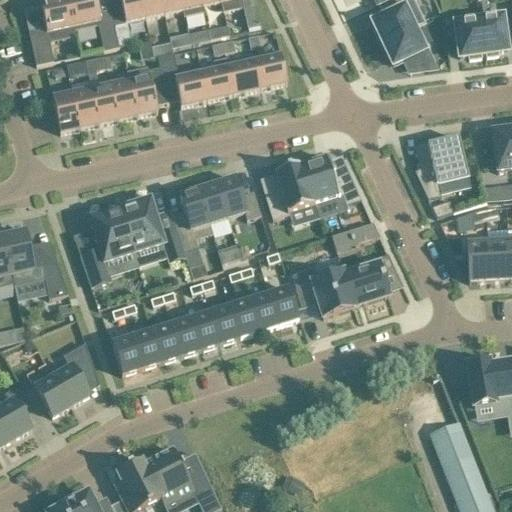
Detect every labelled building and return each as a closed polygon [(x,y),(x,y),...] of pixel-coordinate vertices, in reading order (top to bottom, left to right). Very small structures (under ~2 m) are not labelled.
[(94,0),(83,0),(67,4),(76,41),(75,35),(98,30),(104,56),(119,52),(114,31),(111,18),(110,19),(99,21),(95,2),(94,0)] [(108,7),(110,19),(111,18),(114,31),(145,24),(139,0),(119,0),(120,4),(108,7)] [(164,19),(159,0),(139,0),(145,24),(164,19)] [(180,0),(159,0),(164,19),(183,15),(180,0)] [(204,17),(203,11),(200,0),(180,0),(183,15),(185,21),(204,17)] [(200,0),(203,11),(222,7),(220,0),(200,0)] [(255,9),(253,0),(220,0),(222,7),(224,16),(244,12),(255,9)] [(351,0),(352,0),(353,0),(374,0),(379,8),(396,0),(351,0)] [(372,26),(383,48),(413,33),(414,34),(424,29),(410,0),(399,0),(379,10),(384,20),(372,26)] [(76,41),(67,4),(40,10),(45,32),(28,35),(36,70),(54,67),(49,47),(76,41)] [(483,59),(486,58),(487,62),(499,60),(499,57),(507,55),(502,21),(479,25),(483,59)] [(468,61),(469,65),(481,63),(481,59),(483,59),(479,25),(455,28),(460,62),(468,61)] [(210,44),(229,40),(227,30),(208,34),(210,44)] [(382,48),(392,70),(423,55),(413,33),(382,48)] [(196,37),(198,47),(210,44),(208,34),(196,37)] [(171,53),(191,49),(188,38),(169,42),(170,47),(171,53)] [(260,51),(258,40),(248,42),(250,53),(260,51)] [(222,47),(224,57),(234,55),(232,45),(222,47)] [(154,63),(173,59),(171,53),(170,47),(151,51),(154,63)] [(224,57),(222,47),(212,49),(214,59),(224,57)] [(429,56),(420,61),(427,76),(438,75),(429,56)] [(250,59),(258,95),(287,89),(280,57),(254,63),(253,59),(250,59)] [(225,63),(233,100),(258,95),(250,59),(227,65),(226,63),(225,63)] [(104,62),(85,66),(88,77),(107,73),(104,62)] [(201,73),(200,73),(207,106),(233,100),(225,63),(213,65),(214,71),(201,74),(201,73)] [(85,66),(66,70),(68,80),(69,84),(88,80),(88,77),(85,66)] [(176,69),(160,72),(168,108),(179,105),(181,112),(207,106),(200,73),(178,78),(176,69)] [(68,80),(66,70),(53,73),(55,83),(68,80)] [(168,108),(160,72),(148,75),(147,72),(128,76),(138,121),(157,117),(156,110),(168,108)] [(138,121),(128,76),(127,76),(129,86),(111,90),(118,126),(138,121)] [(111,90),(91,94),(99,130),(118,126),(111,90)] [(99,130),(91,94),(72,99),(80,134),(99,130)] [(60,139),(80,134),(72,99),(52,103),(60,139)] [(511,133),(491,136),(497,177),(511,174),(511,133)] [(437,188),(468,181),(458,142),(438,147),(437,144),(436,144),(438,153),(428,155),(431,168),(414,176),(428,204),(440,200),(437,188)] [(327,159),(301,167),(315,211),(341,203),(344,202),(346,209),(360,204),(348,176),(334,180),(330,168),(327,159)] [(278,184),(261,190),(273,226),(290,220),(289,219),(315,211),(301,167),(275,175),(278,184)] [(261,221),(253,197),(242,200),(237,182),(217,188),(228,223),(245,218),(247,225),(261,221)] [(210,229),(228,223),(217,188),(199,194),(210,229)] [(511,188),(486,190),(487,204),(511,202),(511,188)] [(181,249),(183,256),(197,252),(195,244),(213,239),(210,229),(199,194),(179,200),(186,223),(174,226),(177,235),(181,249)] [(132,205),(118,209),(134,259),(162,250),(168,268),(185,262),(181,249),(176,235),(161,240),(150,204),(136,208),(132,205)] [(450,206),(431,212),(436,223),(453,217),(450,206)] [(103,269),(134,259),(118,209),(104,214),(103,219),(89,223),(99,254),(79,260),(91,292),(109,286),(103,269)] [(484,215),(486,225),(499,222),(497,212),(484,215)] [(486,225),(484,215),(471,218),(474,228),(486,225)] [(359,249),(354,234),(332,241),(336,256),(359,249)] [(57,269),(33,274),(25,237),(3,242),(11,279),(14,291),(14,292),(36,287),(45,286),(49,304),(68,300),(57,269)] [(0,293),(14,291),(11,279),(3,242),(0,242),(0,293)] [(508,247),(487,248),(489,286),(510,285),(508,247)] [(468,287),(489,286),(487,248),(466,249),(468,287)] [(217,255),(222,269),(240,263),(237,253),(236,249),(217,255)] [(237,253),(240,263),(251,260),(248,250),(237,253)] [(280,266),(277,258),(266,261),(268,269),(280,266)] [(370,271),(344,279),(343,279),(354,312),(389,301),(381,276),(393,272),(393,273),(394,272),(387,259),(386,259),(386,260),(368,266),(370,271)] [(203,269),(189,273),(192,285),(207,280),(203,269)] [(251,273),(240,276),(242,284),(253,280),(251,273)] [(343,279),(344,279),(343,276),(318,284),(314,273),(309,275),(309,273),(307,273),(308,275),(291,280),(302,314),(318,309),(323,323),(355,313),(354,312),(343,279)] [(242,284),(240,276),(228,280),(231,287),(242,284)] [(212,285),(201,288),(203,296),(214,292),(212,285)] [(203,296),(201,288),(189,292),(192,300),(203,296)] [(288,293),(268,299),(278,331),(299,325),(288,293)] [(173,297),(162,301),(164,308),(175,305),(173,297)] [(259,337),(278,331),(268,299),(249,305),(259,337)] [(164,308),(162,301),(150,304),(153,312),(164,308)] [(240,343),(259,337),(249,305),(229,311),(240,344),(240,343)] [(123,312),(125,320),(136,317),(134,309),(123,312)] [(220,350),(240,344),(229,311),(229,312),(210,318),(220,350)] [(114,324),(125,320),(123,313),(112,316),(114,324)] [(220,350),(210,318),(191,324),(201,356),(220,350)] [(181,362),(201,356),(191,324),(171,330),(181,362)] [(162,368),(181,362),(171,330),(152,336),(162,368)] [(24,337),(23,332),(11,335),(13,348),(16,347),(26,345),(24,337)] [(152,336),(132,342),(142,374),(161,368),(161,369),(162,368),(152,336)] [(142,374),(132,342),(112,348),(122,380),(142,374)] [(31,343),(24,347),(28,354),(35,350),(31,343)] [(65,360),(71,370),(53,381),(70,411),(89,400),(81,386),(95,378),(85,348),(65,360)] [(489,366),(467,370),(473,411),(495,407),(495,404),(510,402),(511,413),(511,377),(510,366),(490,370),(489,366)] [(53,381),(34,392),(52,422),(70,411),(53,381)] [(0,422),(13,445),(31,434),(20,415),(30,410),(20,392),(10,397),(9,396),(0,401),(0,422)] [(0,422),(0,452),(13,445),(0,422)] [(430,438),(431,441),(459,511),(492,511),(459,427),(430,438)] [(144,468),(143,469),(161,504),(163,510),(164,510),(192,496),(198,508),(200,511),(220,511),(204,477),(189,485),(179,466),(173,454),(170,455),(168,452),(154,459),(156,462),(144,468)] [(121,487),(115,491),(125,511),(145,511),(161,504),(143,469),(144,468),(142,465),(116,478),(121,487)] [(287,479),(281,490),(296,497),(302,487),(287,479)] [(61,511),(58,511),(95,511),(88,497),(73,504),(73,503),(61,509),(61,511)]
